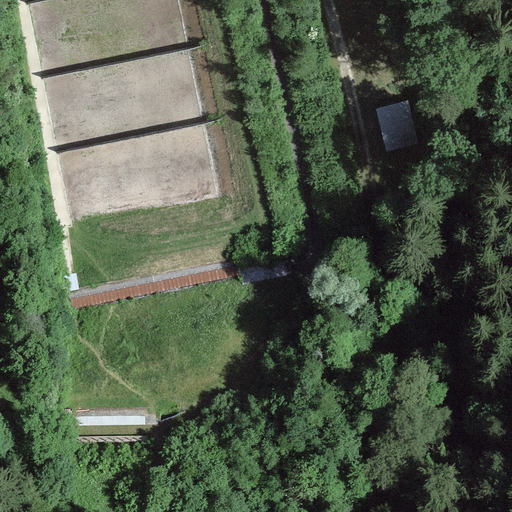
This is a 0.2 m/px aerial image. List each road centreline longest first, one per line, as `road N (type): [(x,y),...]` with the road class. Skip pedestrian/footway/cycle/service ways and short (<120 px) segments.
road 1 (track): [(326,0),(371,190),(399,376),(399,434),(378,511)]
road 2 (track): [(264,0),(313,220),(308,262)]
road 3 (track): [(69,261),(21,0)]
